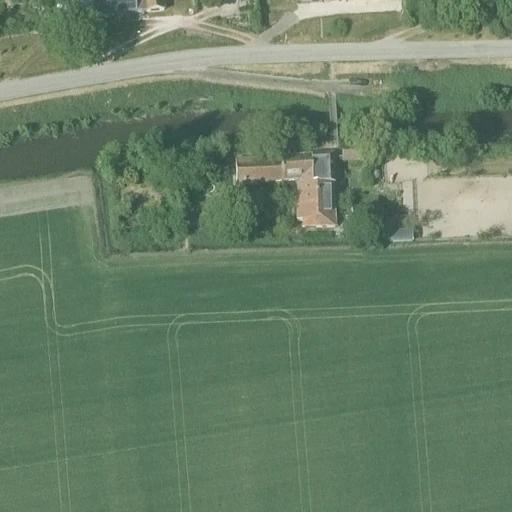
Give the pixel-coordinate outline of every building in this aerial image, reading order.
[(69,0),(72,20),(163,12),(161,0),(69,0)] [(341,163),(361,162),(361,148),(340,149),(341,163)] [(302,206),(301,223),(301,229),(334,229),(332,185),(334,185),(332,156),(310,157),(312,187),(314,187),(315,208),(302,206)] [(302,206),(315,208),(314,187),(312,187),(310,157),(310,158),(280,160),(282,183),(299,182),(299,185),(296,185),(296,223),(301,223),(302,206)] [(282,183),(280,160),(280,159),(234,161),(236,188),(254,187),(254,185),(267,184),(267,183),(282,183)] [(240,214),(262,214),(262,196),(240,196),(240,214)] [(371,210),(351,210),(351,227),(371,226),(371,210)] [(383,210),(372,210),(372,229),(383,229),(383,210)]
